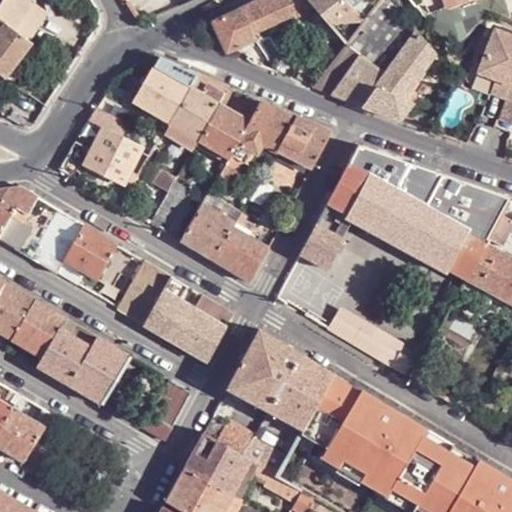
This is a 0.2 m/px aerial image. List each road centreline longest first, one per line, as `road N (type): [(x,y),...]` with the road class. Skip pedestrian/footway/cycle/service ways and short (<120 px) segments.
road 1 (residential): [(511,461),(251,311)]
road 2 (residential): [(254,306),(48,181),(39,151)]
road 3 (residential): [(0,249),(214,378)]
road 4 (residential): [(155,33),(359,119)]
road 5 (residential): [(254,306),(359,119)]
road 6 (residential): [(0,359),(171,455)]
road 7 (residential): [(359,119),(511,171)]
road 8 (tertiary): [(39,151),(90,76),(122,45)]
